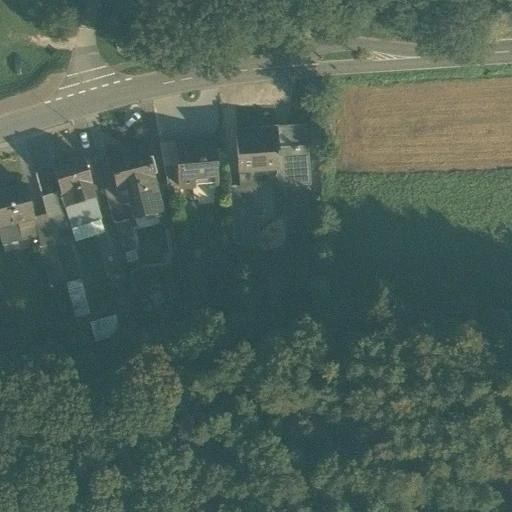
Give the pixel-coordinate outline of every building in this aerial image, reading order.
[(114,40),(116,50),(131,47),(129,37),(114,40)] [(252,186),(254,186),(309,183),(305,126),(260,129),(236,130),(238,172),(246,172),(246,179),(252,179),(252,186)] [(178,166),(179,187),(195,186),(194,180),(217,178),(213,141),(177,144),(176,144),(178,166)] [(160,143),(164,167),(178,166),(176,144),(177,144),(177,142),(160,143)] [(118,190),(119,190),(154,180),(155,180),(145,146),(129,150),(130,154),(110,160),(118,190)] [(37,180),(44,178),(48,177),(42,154),(30,157),(37,180)] [(60,194),(70,227),(99,218),(101,218),(95,198),(91,185),(92,185),(83,157),(52,166),(60,191),(61,194),(60,194)] [(238,172),(239,187),(252,186),(252,179),(246,179),(246,172),(238,172)] [(37,180),(39,187),(46,186),(44,178),(37,180)] [(156,187),(154,180),(119,190),(122,202),(135,199),(139,214),(140,214),(159,209),(160,209),(156,194),(157,193),(156,187)] [(159,209),(160,215),(173,212),(167,184),(156,187),(157,193),(156,194),(160,209),(159,209)] [(0,227),(17,223),(35,218),(26,186),(5,191),(5,188),(0,188),(0,227)] [(229,188),(234,248),(259,246),(254,186),(252,186),(239,187),(229,188)] [(39,235),(42,248),(54,244),(51,233),(70,227),(60,194),(61,194),(60,191),(41,197),(46,215),(35,218),(39,235)] [(159,209),(140,214),(142,221),(160,216),(160,215),(159,209)] [(35,218),(17,223),(21,239),(39,235),(35,218)] [(99,218),(70,227),(75,243),(104,233),(99,218)] [(115,223),(120,245),(135,241),(129,220),(115,223)] [(0,235),(2,244),(21,239),(17,223),(0,227),(0,235)] [(54,244),(42,248),(40,248),(50,285),(64,281),(54,244)] [(81,280),(65,284),(74,319),(90,315),(81,280)] [(158,306),(184,305),(183,282),(157,283),(158,306)] [(90,323),(95,342),(121,335),(116,316),(90,323)]
